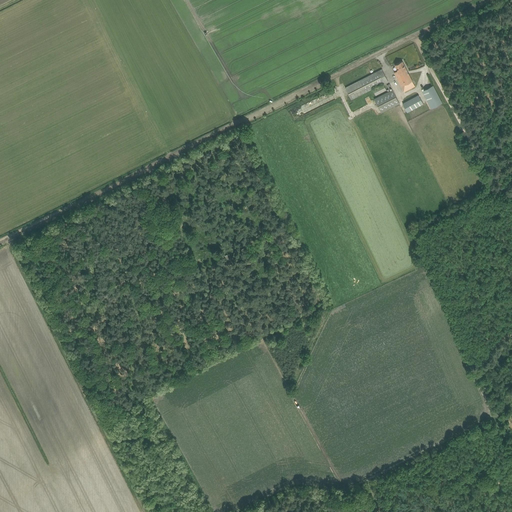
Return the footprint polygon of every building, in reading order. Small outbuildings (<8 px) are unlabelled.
[(398,70),(394,72),(404,92),(416,86),(403,61),(395,64),(398,70)] [(352,99),(372,89),(376,95),(387,90),(383,83),(388,81),(382,69),(346,87),(352,99)] [(432,109),(442,103),(443,103),(433,85),(422,91),(432,109)] [(382,113),(400,103),(393,89),(390,90),(388,92),(374,98),(382,113)] [(403,103),(408,112),(424,104),(419,95),(403,103)] [(294,117),(311,110),(309,106),(317,102),(315,99),(291,110),(294,117)]
